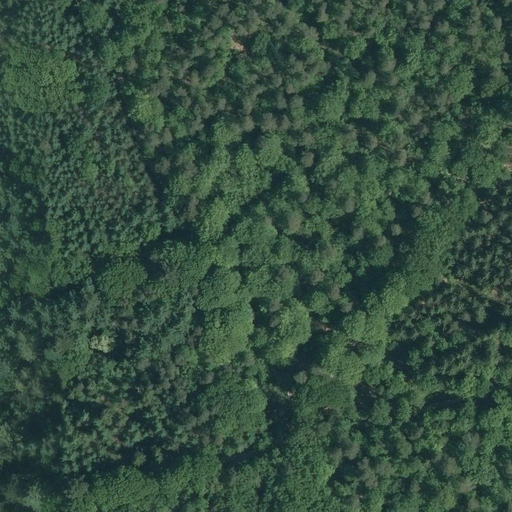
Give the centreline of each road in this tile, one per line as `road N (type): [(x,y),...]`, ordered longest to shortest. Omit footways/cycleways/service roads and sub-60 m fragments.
road 1 (track): [(131,0),(119,54),(139,138),(180,200),(203,277),(306,415)]
road 2 (track): [(511,114),(306,415)]
road 3 (track): [(305,439),(511,386)]
road 4 (track): [(247,455),(77,487),(51,511)]
